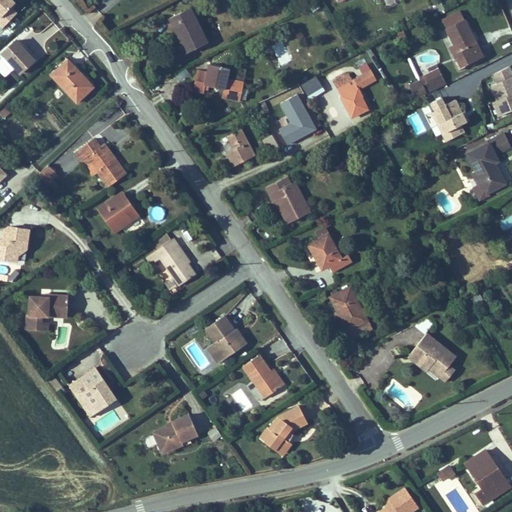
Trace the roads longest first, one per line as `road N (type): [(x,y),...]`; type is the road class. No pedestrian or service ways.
road 1 (unclassified): [(60,0),(252,258)]
road 2 (tertiary): [(379,452),(315,474),(132,511)]
road 3 (unclassified): [(252,258),(379,452)]
road 4 (tertiary): [(511,387),(379,452)]
road 5 (residential): [(135,343),(252,258)]
